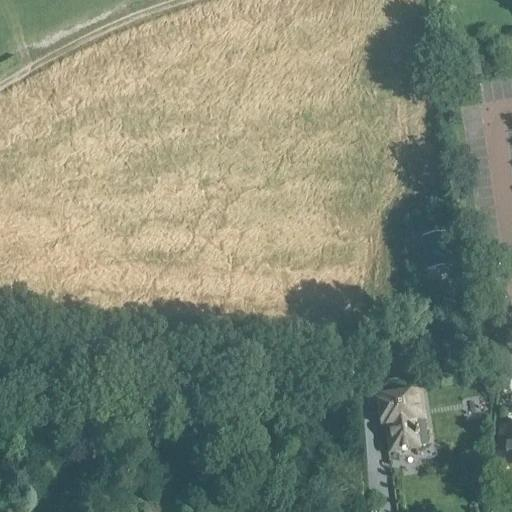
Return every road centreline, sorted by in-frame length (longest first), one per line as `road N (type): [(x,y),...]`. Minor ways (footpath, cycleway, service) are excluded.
road 1 (residential): [(511,359),(257,365),(53,348),(0,335)]
road 2 (track): [(185,0),(75,44),(0,86)]
